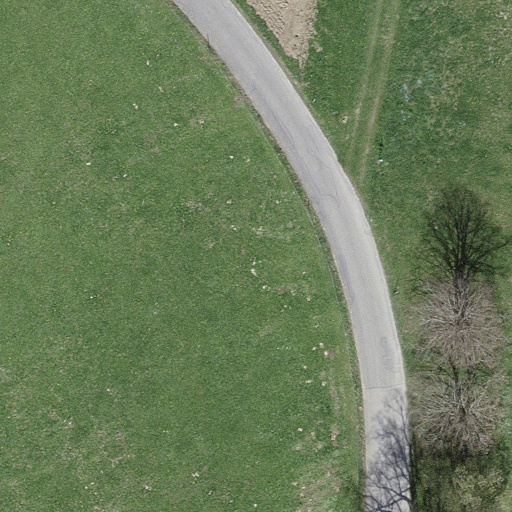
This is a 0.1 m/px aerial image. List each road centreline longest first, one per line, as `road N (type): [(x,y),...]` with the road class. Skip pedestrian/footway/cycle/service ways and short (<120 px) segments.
road 1 (residential): [(202,0),(260,74),(342,213),(378,338),(391,511)]
road 2 (track): [(386,0),(342,213)]
